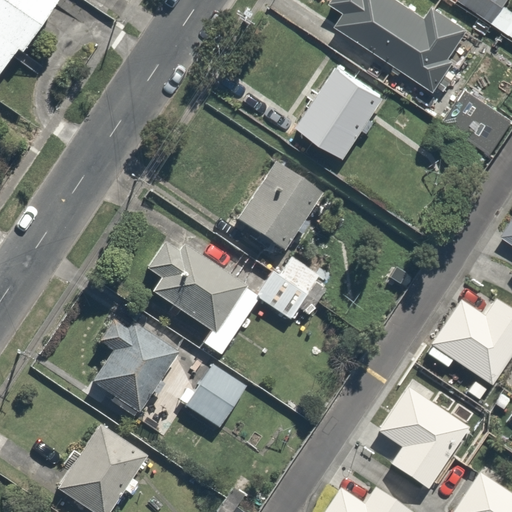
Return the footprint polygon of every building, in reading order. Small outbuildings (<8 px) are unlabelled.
[(0,0),(0,70),(45,0),(0,0)] [(320,22),(323,24),(425,88),(465,25),(428,2),(424,8),(411,0),(327,0),(332,3),(320,22)] [(460,0),(511,35),(511,5),(505,0),(504,0),(460,0)] [(333,57),(286,119),(336,153),(381,93),(333,57)] [(440,121),(478,144),(484,134),(493,139),(508,115),(461,87),(440,121)] [(321,190),(266,152),(222,217),(277,255),(321,190)] [(511,201),(495,233),(511,242),(511,261),(507,272),(511,274),(511,201)] [(154,231),(150,236),(133,264),(143,271),(135,284),(207,329),(236,281),(154,231)] [(288,318),(295,305),(305,311),(322,283),(312,277),(316,271),(286,253),(275,272),(266,267),(250,295),(288,318)] [(456,290),(454,292),(417,352),(443,368),(448,360),(470,373),(460,390),(479,403),(511,350),(511,307),(487,292),(479,305),(456,290)] [(130,408),(170,349),(123,318),(119,325),(102,314),(88,336),(99,344),(79,375),(80,375),(130,408)] [(245,381),(201,357),(176,402),(219,426),(245,381)] [(400,378),(398,382),(370,429),(394,443),(383,461),(425,486),(466,417),(400,378)] [(47,484),(95,511),(100,511),(115,486),(119,489),(140,453),(84,420),(47,484)] [(511,511),(511,489),(474,465),(444,511),(511,511)] [(405,511),(409,506),(366,481),(360,490),(338,477),(317,511),(405,511)]
